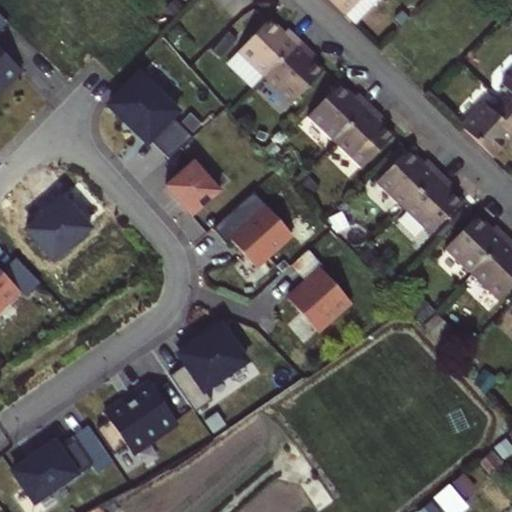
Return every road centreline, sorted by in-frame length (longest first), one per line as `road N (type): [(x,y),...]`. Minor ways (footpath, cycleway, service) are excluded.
road 1 (residential): [(0,424),(158,317),(174,295),(175,267),(163,238),(60,122)]
road 2 (residential): [(306,0),(511,200)]
